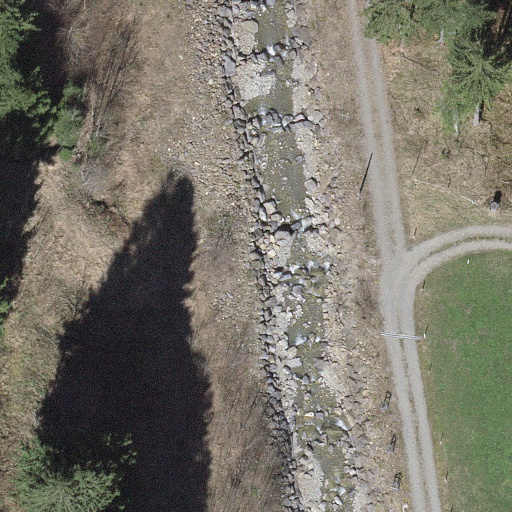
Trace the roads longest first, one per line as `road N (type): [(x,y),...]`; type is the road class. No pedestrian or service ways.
road 1 (track): [(357,0),(427,511)]
road 2 (track): [(399,277),(445,249),(511,241)]
